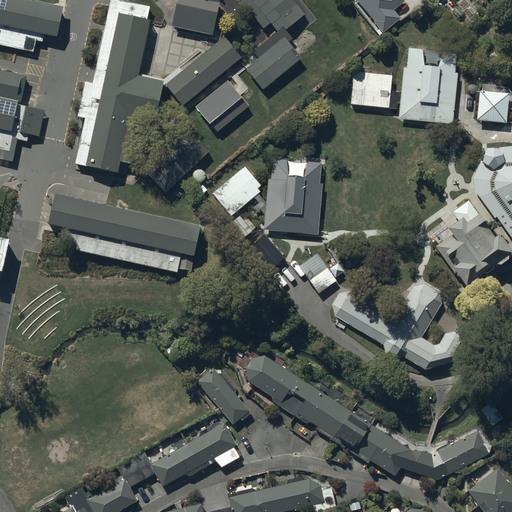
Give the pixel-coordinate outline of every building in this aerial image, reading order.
[(0,0),(0,42),(33,49),(35,38),(42,39),(43,32),(56,35),(63,5),(55,4),(38,0),(0,0)] [(83,116),(73,162),(115,171),(127,115),(153,120),(161,80),(136,75),(148,19),(145,18),(148,4),(130,0),(107,0),(90,81),(84,80),(76,115),(83,116)] [(213,36),(220,3),(204,0),(178,0),(178,5),(176,5),(171,27),(213,36)] [(251,0),(276,29),(281,25),(284,28),(304,11),(294,0),(251,0)] [(354,0),(373,23),(372,24),(382,35),(400,20),(393,12),(403,4),(400,0),(354,0)] [(223,35),(165,83),(182,104),(230,65),(240,56),(223,35)] [(300,56),(283,35),(244,66),(261,87),(300,56)] [(452,127),(457,75),(454,75),(456,56),(442,55),(437,71),(423,70),(422,53),(408,51),(406,71),(403,70),(397,121),(452,127)] [(0,155),(12,158),(17,135),(27,137),(28,130),(39,133),(44,111),(35,109),(18,105),(24,76),(0,71),(0,155)] [(226,79),(194,105),(210,123),(216,130),(247,104),(234,89),(226,79)] [(508,97),(479,93),(476,123),(506,126),(508,97)] [(142,168),(162,189),(206,146),(187,126),(142,168)] [(511,147),(486,150),(472,181),(473,193),(511,244),(511,147)] [(272,161),(270,182),(267,182),(263,233),(298,236),(298,238),(314,239),(314,237),(318,238),(322,186),(319,185),(321,166),(307,164),(302,182),(287,181),(285,162),(272,161)] [(201,230),(55,198),(48,231),(69,235),(68,239),(66,251),(177,275),(178,271),(191,273),(201,230)] [(510,258),(468,203),(452,215),(459,224),(445,234),(449,239),(434,250),(466,292),(510,258)] [(239,218),(230,226),(243,241),(255,230),(246,220),(243,223),(239,218)] [(0,273),(3,274),(11,242),(0,240),(0,273)] [(257,247),(248,255),(256,265),(265,257),(257,247)] [(335,283),(316,256),(299,269),(305,277),(304,277),(309,285),(317,279),(325,290),(335,283)] [(464,337),(455,332),(443,333),(438,345),(432,345),(425,339),(438,308),(439,289),(427,281),(413,286),(394,321),(350,294),(336,294),(329,306),(332,318),(381,347),(385,358),(394,363),(402,360),(429,373),(452,368),(463,348),(464,337)] [(410,451),(263,357),(252,360),(244,372),(246,386),(395,476),(400,470),(438,484),(490,455),(479,432),(433,456),(410,451)] [(212,371),(196,384),(232,427),(240,421),(241,423),(250,416),(212,371)] [(122,511),(137,504),(129,490),(155,476),(162,489),(183,477),(189,478),(215,464),(221,470),(240,459),(234,448),(236,448),(224,425),(150,466),(144,455),(118,469),(125,482),(89,502),(82,489),(64,499),(70,510),(67,511),(122,511)] [(468,487),(467,493),(472,500),(470,500),(477,510),(476,511),(511,511),(511,491),(497,471),(474,487),(468,487)] [(291,511),(312,507),(313,511),(325,511),(337,509),(332,490),(321,493),(319,488),(308,481),(305,482),(300,479),(297,479),(296,477),(288,479),(288,482),(285,487),(279,488),(275,485),(272,490),(269,490),(265,487),(262,492),(256,493),(252,489),(235,494),(233,499),(228,500),(229,508),(209,511),(201,511),(201,507),(176,511),(291,511)]
